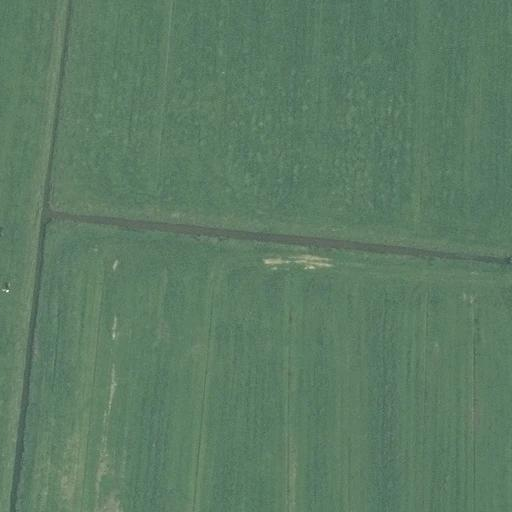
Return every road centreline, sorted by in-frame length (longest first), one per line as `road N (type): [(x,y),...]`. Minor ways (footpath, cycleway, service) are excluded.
road 1 (track): [(438,0),(511,178)]
road 2 (track): [(426,511),(509,409),(511,383)]
